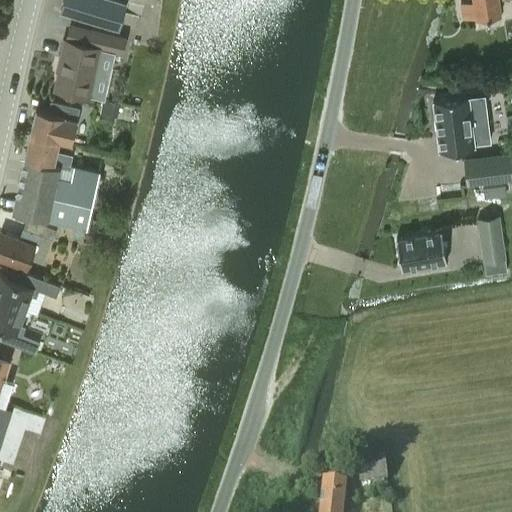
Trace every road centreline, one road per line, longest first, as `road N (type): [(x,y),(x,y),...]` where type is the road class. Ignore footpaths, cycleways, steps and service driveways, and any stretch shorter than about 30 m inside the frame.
road 1 (unclassified): [(221,511),(295,285),(348,0)]
road 2 (secondary): [(0,133),(29,0)]
